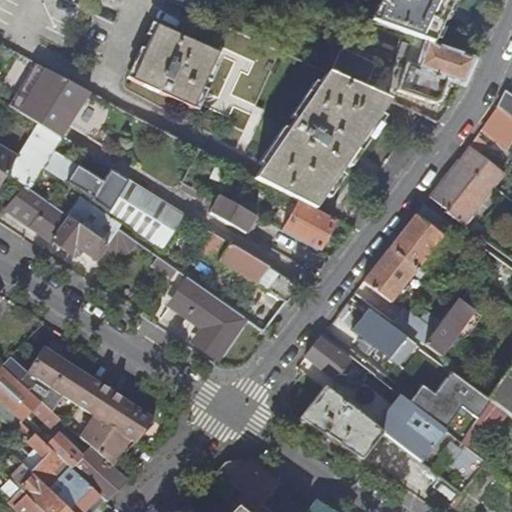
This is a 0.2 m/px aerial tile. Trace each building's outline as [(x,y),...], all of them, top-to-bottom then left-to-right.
[(193,0),(211,8),(214,0),(193,0)] [(302,0),(351,17),(415,39),(425,42),(431,45),(449,0),(302,0)] [(239,12),(232,29),(250,36),(257,20),(239,12)] [(216,53),(156,26),(130,80),(191,108),(216,53)] [(415,39),(406,64),(415,68),(425,42),(415,39)] [(415,68),(406,64),(401,77),(397,75),(395,81),(399,83),(396,91),(433,105),(441,101),(447,81),(463,87),(475,60),(431,45),(425,42),(415,68)] [(329,63),(325,72),(361,89),(371,69),(370,65),(342,53),(339,54),(334,65),(329,63)] [(368,129),(377,115),(387,100),(361,89),(325,72),(316,85),(307,99),(292,120),(285,132),(261,166),(256,174),(253,178),(254,179),(282,194),(313,210),(322,197),(337,175),(344,165),(368,129)] [(307,99),(316,85),(311,81),(301,96),(287,117),(292,120),(307,99)] [(511,96),(505,91),(496,107),(511,118),(511,96)] [(511,142),(511,122),(496,110),(481,130),(506,150),(511,142)] [(368,129),(344,165),(349,168),(374,132),(382,119),(377,115),(368,129)] [(43,167),(89,198),(107,210),(115,216),(162,248),(179,222),(183,216),(110,171),(104,181),(55,148),(60,138),(36,123),(18,154),(41,170),(43,167)] [(260,165),(261,166),(285,132),(279,128),(271,140),(256,163),(260,165)] [(477,142),(470,150),(477,154),(479,156),(485,149),(477,142)] [(0,183),(5,174),(16,157),(0,146),(0,183)] [(470,150),(460,162),(493,186),(495,187),(505,175),(479,156),(477,154),(470,150)] [(29,191),(41,170),(18,154),(16,157),(5,174),(23,186),(29,191)] [(463,224),(493,186),(460,162),(459,161),(458,160),(428,198),(463,224)] [(43,167),(41,170),(79,197),(86,202),(89,198),(43,167)] [(73,205),(79,197),(41,170),(29,191),(37,180),(73,205)] [(337,175),(322,197),(327,201),(342,178),(337,175)] [(37,180),(29,191),(106,245),(119,230),(121,226),(112,220),(104,214),(86,202),(79,197),(73,205),(37,180)] [(96,259),(106,245),(29,191),(23,186),(5,207),(69,252),(75,244),(96,259)] [(317,251),(333,221),(313,210),(282,194),(277,202),(293,210),(282,231),(317,251)] [(219,196),(209,213),(245,234),(256,217),(219,196)] [(89,198),(86,202),(104,214),(107,210),(89,198)] [(450,237),(457,230),(423,205),(412,219),(388,249),(415,269),(422,274),(425,269),(419,265),(444,232),(450,237)] [(107,210),(104,214),(112,220),(115,216),(107,210)] [(115,216),(112,220),(121,226),(177,266),(180,261),(162,249),(162,248),(115,216)] [(126,259),(138,243),(119,230),(106,245),(126,259)] [(198,248),(285,302),(298,287),(237,249),(213,234),(208,242),(203,239),(200,245),(198,248)] [(389,303),(415,269),(388,249),(362,283),(389,303)] [(180,261),(177,266),(265,327),(276,314),(193,255),(187,250),(180,261)] [(208,328),(197,344),(217,358),(244,319),(188,279),(172,302),(208,328)] [(466,338),(481,317),(456,299),(433,331),(423,344),(443,359),(446,355),(447,354),(459,339),(466,338)] [(208,328),(172,302),(169,307),(186,319),(183,324),(190,327),(184,335),(197,344),(208,328)] [(396,365),(413,345),(366,310),(350,330),(396,365)] [(408,313),(397,327),(422,346),(423,344),(433,331),(408,313)] [(348,361),(319,338),(304,357),(334,379),(348,361)] [(42,344),(32,359),(128,441),(130,438),(135,443),(149,426),(85,372),(42,344)] [(112,466),(123,450),(128,441),(32,359),(26,369),(17,381),(53,413),(64,396),(97,419),(80,438),(91,448),(112,466)] [(489,402),(511,419),(511,361),(486,399),(489,402)] [(52,431),(61,421),(53,413),(17,381),(0,366),(0,365),(0,402),(22,424),(32,413),(52,431)] [(461,393),(467,385),(445,368),(415,407),(437,424),(461,393)] [(152,416),(85,372),(149,426),(152,423),(152,416)] [(463,405),(479,417),(489,402),(486,399),(467,385),(461,393),(468,398),(463,405)] [(324,387),(298,420),(322,435),(323,434),(337,443),(336,445),(359,460),(360,460),(382,433),(324,387)] [(64,396),(53,413),(61,421),(80,438),(97,419),(64,396)] [(0,415),(27,442),(34,435),(22,424),(0,402),(0,415)] [(32,413),(22,424),(34,435),(47,447),(58,435),(82,457),(91,448),(80,438),(61,421),(52,431),(32,413)] [(92,511),(103,500),(47,447),(34,435),(27,442),(46,460),(32,474),(69,511),(84,511),(88,509),(92,511)] [(106,503),(127,480),(112,466),(91,448),(82,457),(58,435),(47,447),(103,500),(106,503)] [(128,441),(123,450),(126,453),(133,445),(128,441)] [(468,448),(442,481),(460,494),(472,478),(486,462),(468,448)] [(14,456),(4,467),(0,470),(0,471),(40,511),(69,511),(32,474),(14,456)] [(256,472),(242,460),(226,461),(220,469),(248,491),(235,508),(239,511),(267,511),(259,506),(277,484),(259,469),(256,472)] [(0,494),(17,511),(40,511),(0,471),(0,494)] [(240,490),(217,472),(206,485),(229,503),(240,490)] [(308,511),(331,511),(316,502),(308,511)]
